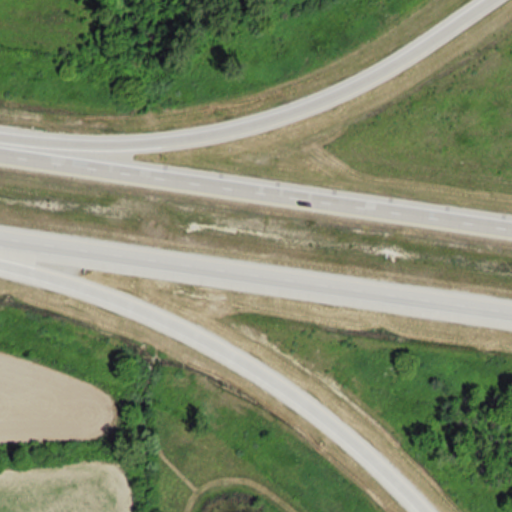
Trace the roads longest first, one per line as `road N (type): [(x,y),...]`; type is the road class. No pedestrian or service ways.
road 1 (motorway): [(484,0),(385,65),(266,119),(136,143),(0,141)]
road 2 (motorway): [(0,239),(511,313)]
road 3 (motorway): [(511,228),(0,156)]
road 4 (motorway): [(0,269),(144,317),(224,358),(310,414),(415,511)]
